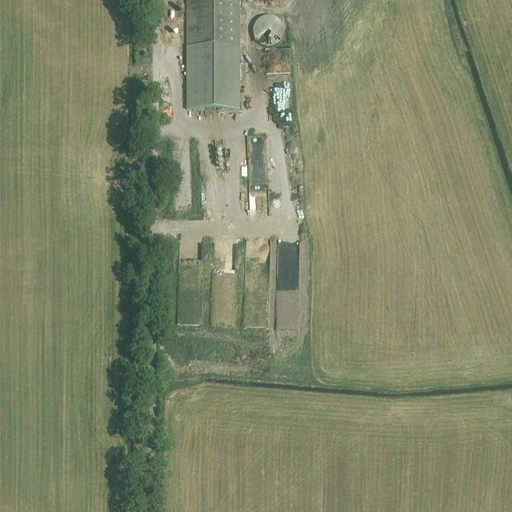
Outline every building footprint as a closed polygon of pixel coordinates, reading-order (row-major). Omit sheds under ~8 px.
[(186,0),(187,110),(239,110),(239,1),(286,1),(285,0),(186,0)] [(162,13),(164,19),(170,17),(168,11),(162,13)] [(282,38),(283,32),(280,25),(275,21),(269,18),(262,19),(256,23),(253,29),(252,35),(255,42),(259,47),(266,49),(273,48),(278,44),(282,38)] [(275,238),(274,272),(295,272),(295,250),(294,250),(294,238),(275,238)] [(211,321),(230,321),(231,259),(225,259),(226,255),(220,255),(221,250),(211,249),(211,321)]
